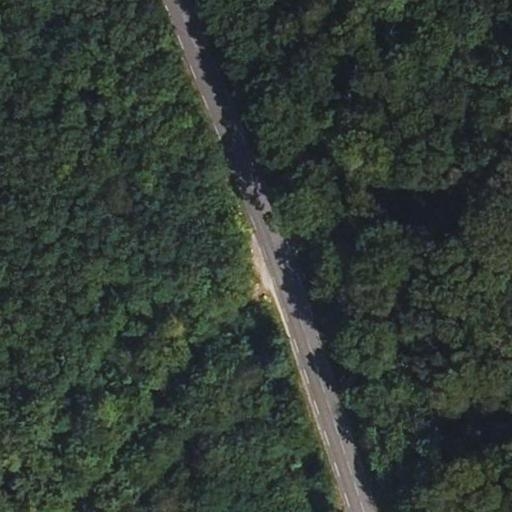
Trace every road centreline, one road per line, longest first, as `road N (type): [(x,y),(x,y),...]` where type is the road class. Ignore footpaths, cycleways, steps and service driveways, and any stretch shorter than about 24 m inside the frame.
road 1 (track): [(510,0),(61,511)]
road 2 (tertiary): [(175,0),(280,256),(363,511)]
